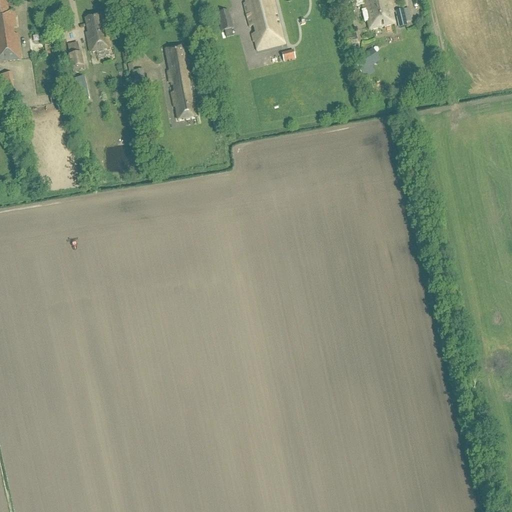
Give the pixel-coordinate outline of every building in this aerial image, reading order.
[(0,0),(0,64),(20,62),(17,36),(13,37),(12,30),(16,29),(14,14),(9,14),(7,0),(0,0)] [(244,5),(250,29),(253,28),(255,36),(252,36),(255,44),(256,44),(258,53),(285,46),(272,0),(247,0),(248,4),(244,5)] [(361,1),(365,12),(361,12),(364,24),(368,23),(369,31),(395,25),(393,16),(393,14),(389,0),(344,0),(345,5),(361,1)] [(395,13),(399,30),(407,28),(403,11),(395,13)] [(99,24),(98,19),(86,21),(89,31),(86,32),(88,40),(87,40),(90,53),(107,50),(104,36),(102,37),(101,32),(103,31),(101,23),(99,24)] [(229,20),(219,23),(222,33),(224,33),(231,31),(232,31),(229,20)] [(42,34),(47,58),(58,56),(52,31),(42,34)] [(386,66),(404,62),(399,33),(381,36),(386,66)] [(359,49),(357,38),(350,39),(352,51),(359,49)] [(177,122),(196,119),(186,63),(184,64),(181,49),(165,52),(169,73),(167,74),(169,85),(173,84),(175,95),(171,95),(173,109),(175,109),(177,122)] [(281,55),(283,64),(295,61),(293,52),(281,55)] [(71,72),(73,71),(73,74),(79,73),(79,72),(83,71),(83,69),(84,69),(81,55),(68,58),(71,72)] [(355,64),(363,75),(374,68),(366,56),(355,64)] [(0,78),(3,98),(15,97),(13,76),(0,78)] [(136,91),(137,100),(146,99),(145,86),(133,87),(134,91),(136,91)] [(54,109),(65,107),(63,95),(51,97),(54,109)] [(150,158),(152,172),(161,171),(159,156),(150,158)]
